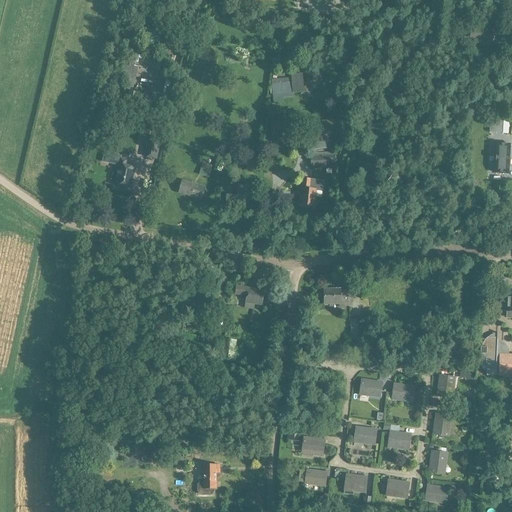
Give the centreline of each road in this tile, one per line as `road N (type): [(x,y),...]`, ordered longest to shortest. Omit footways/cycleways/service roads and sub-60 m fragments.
road 1 (track): [(299,260),(98,233),(69,224),(0,179)]
road 2 (track): [(274,511),(277,400),(299,260)]
road 3 (track): [(511,253),(299,260)]
